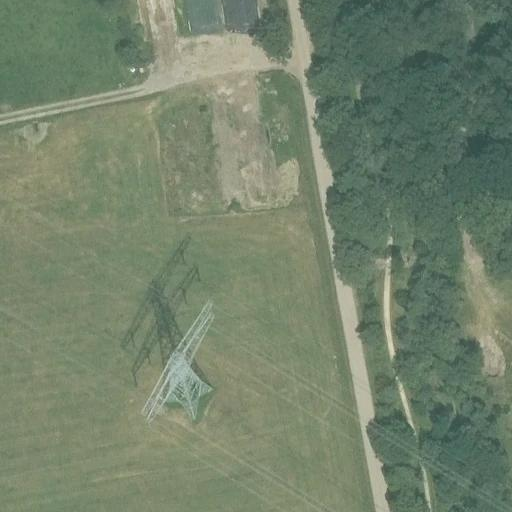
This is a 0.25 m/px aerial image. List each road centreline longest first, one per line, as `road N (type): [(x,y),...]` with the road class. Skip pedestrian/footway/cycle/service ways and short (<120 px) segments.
road 1 (track): [(383,511),(292,0)]
road 2 (track): [(302,57),(0,118)]
